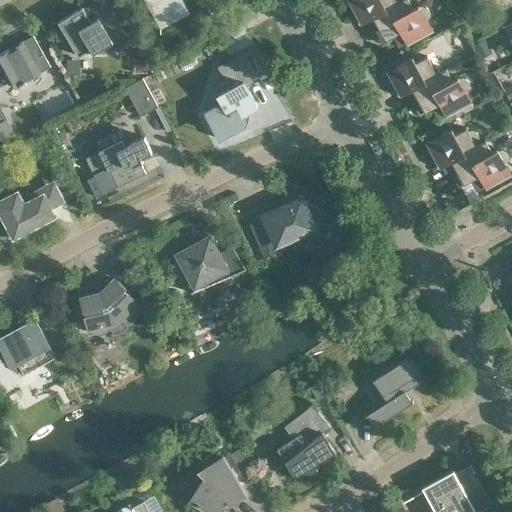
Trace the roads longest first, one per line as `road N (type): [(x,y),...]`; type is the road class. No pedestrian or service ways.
road 1 (residential): [(341,121),(0,286)]
road 2 (residential): [(327,511),(495,404)]
road 3 (residential): [(418,263),(341,121)]
road 4 (residential): [(495,404),(418,263)]
road 5 (residential): [(341,121),(273,0)]
